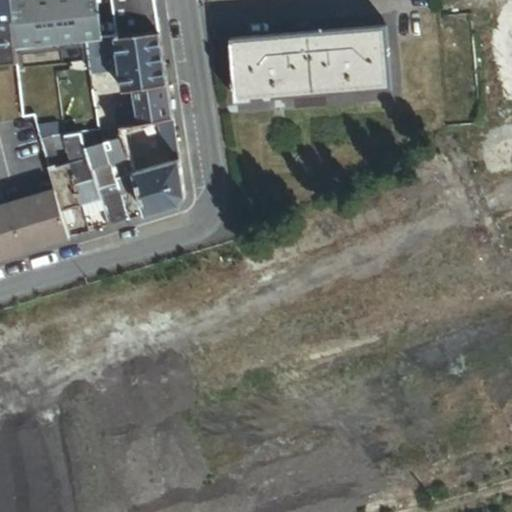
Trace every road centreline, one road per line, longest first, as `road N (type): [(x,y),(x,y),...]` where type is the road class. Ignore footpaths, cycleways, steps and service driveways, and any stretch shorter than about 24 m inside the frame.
road 1 (residential): [(183,0),(213,194),(194,224),(0,284)]
road 2 (unknown): [(186,18),(376,3)]
